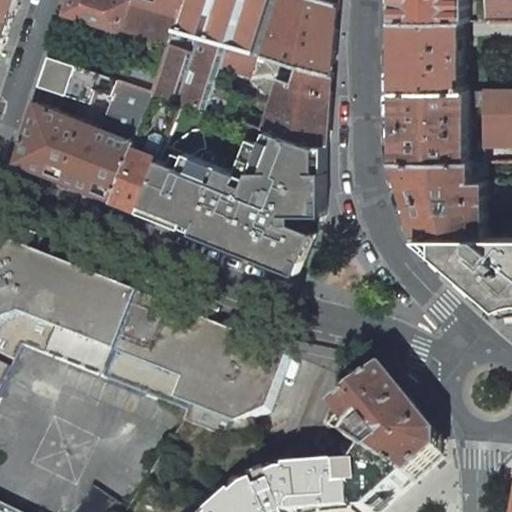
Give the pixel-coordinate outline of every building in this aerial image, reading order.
[(0,0),(0,13),(14,18),(19,0),(0,0)] [(129,0),(71,0),(67,12),(122,30),(131,1),(129,0)] [(175,31),(185,0),(129,0),(131,1),(122,30),(170,45),(175,31)] [(334,76),(340,5),(323,0),(185,0),(175,31),(266,56),(310,69),(334,76)] [(400,0),(400,22),(466,22),(471,22),(470,0),(400,0)] [(481,22),(511,21),(511,0),(488,0),(489,1),(481,1),(481,22)] [(122,30),(67,12),(64,22),(118,40),(122,30)] [(0,59),(14,18),(0,13),(0,59)] [(466,29),(466,22),(400,22),(400,30),(401,89),(466,90),(466,29)] [(264,62),(266,56),(175,31),(170,45),(161,75),(156,90),(155,92),(183,101),(247,123),(256,97),(217,85),(223,66),(252,75),(257,67),(259,60),(264,62)] [(115,95),(102,127),(38,102),(19,161),(115,199),(135,148),(137,142),(136,141),(155,92),(156,90),(128,81),(53,56),(44,84),(96,103),(100,89),(115,95)] [(156,90),(161,75),(133,66),(128,81),(156,90)] [(333,94),(334,76),(310,69),(305,86),(333,94)] [(333,94),(305,86),(283,79),(266,129),(318,147),(320,144),(329,145),(333,94)] [(472,106),(472,90),(466,90),(401,89),(401,160),(473,160),(472,121),(472,115),(472,106)] [(511,160),(511,89),(487,90),(487,105),(488,160),(491,160),(511,160)] [(472,106),(487,105),(487,90),(472,90),(472,106)] [(250,253),(318,147),(266,129),(247,123),(183,101),(168,137),(160,157),(163,158),(143,210),(157,216),(173,175),(207,188),(190,229),(250,253)] [(160,157),(168,137),(157,132),(151,135),(145,151),(160,157)] [(276,263),(327,185),(329,145),(320,144),(318,147),(250,253),(276,263)] [(143,210),(163,158),(160,157),(145,151),(135,148),(115,199),(143,210)] [(477,180),(478,160),(473,160),(401,160),(426,236),(490,237),(491,185),(497,185),(497,180),(491,180),(491,175),(486,175),(486,180),(477,180)] [(488,160),(478,160),(477,180),(486,180),(486,175),(491,175),(491,160),(488,160)] [(190,229),(207,188),(173,175),(157,216),(190,229)] [(511,236),(490,237),(426,236),(478,291),(482,287),(501,303),(497,307),(499,308),(511,318),(511,236)] [(242,336),(120,287),(118,292),(107,288),(109,282),(97,278),(8,242),(0,245),(0,401),(27,347),(191,413),(187,421),(238,441),(259,433),(253,419),(271,411),(293,352),(273,348),(254,340),(252,345),(240,341),(242,336)] [(118,292),(120,287),(109,282),(107,288),(118,292)] [(252,345),(254,340),(244,336),(242,336),(240,341),(252,345)] [(444,455),(443,440),(388,373),(341,411),(354,428),(359,431),(357,435),(348,429),(344,436),(371,454),(414,481),(444,455)] [(281,483),(278,477),(259,433),(238,441),(187,421),(131,509),(129,511),(378,511),(414,481),(371,454),(360,470),(291,476),(291,479),(281,483)] [(129,511),(131,509),(104,493),(92,511),(129,511)] [(0,511),(20,511),(0,502),(0,511)]
